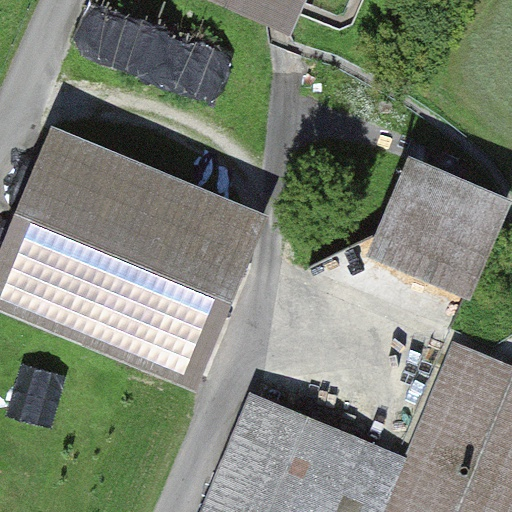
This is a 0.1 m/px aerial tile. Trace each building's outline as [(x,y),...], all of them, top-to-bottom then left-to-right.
[(135,62),(154,27),(102,0),(95,0),(79,33),(135,62)] [(45,137),(0,251),(0,322),(195,399),(265,223),(45,137)] [(507,207),(393,160),(354,255),(468,302),(507,207)] [(511,511),(511,384),(463,364),(413,486),(401,511),(511,511)] [(115,401),(85,511),(137,511),(164,414),(115,401)] [(401,511),(413,486),(259,421),(220,511),(401,511)]
